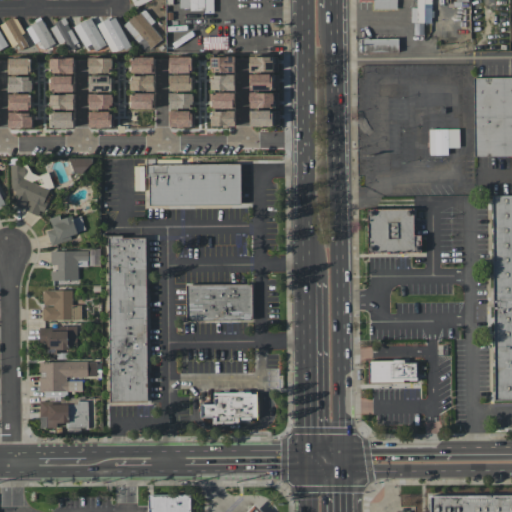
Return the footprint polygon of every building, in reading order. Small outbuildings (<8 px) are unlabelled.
[(178,0),(179,10),(213,10),(212,0),(178,0)] [(360,0),(360,2),(372,1),(372,9),(397,9),(396,0),(360,0)] [(154,21),(143,8),(123,24),(145,51),(161,38),(150,24),(154,21)] [(110,54),(128,46),(116,15),(97,23),(110,54)] [(19,49),(27,45),(21,33),(23,32),(14,16),(0,23),(0,26),(11,46),(16,43),(19,49)] [(88,53),(105,44),(90,17),(73,26),(88,53)] [(78,47),(66,18),(49,25),(57,44),(65,41),(69,50),(78,47)] [(38,40),(43,50),(54,43),(41,19),(25,27),(34,43),(38,40)] [(398,51),(397,38),(359,38),(359,52),(398,51)] [(236,127),(235,55),(209,55),(209,128),(236,127)] [(168,73),(191,72),(191,56),(168,57),(168,73)] [(272,56),(248,56),(248,71),(272,72),(272,56)] [(73,73),(73,57),(48,58),(48,73),(73,73)] [(112,72),(111,57),(87,58),(88,73),(112,72)] [(153,57),(130,57),(130,73),(153,73),(153,57)] [(32,58),(7,58),(7,74),(32,73),(32,58)] [(271,74),(248,74),(248,90),(271,89),(271,74)] [(111,91),(111,76),(88,75),(87,91),(111,91)] [(130,91),(153,91),(153,75),(129,76),(130,91)] [(168,90),(191,91),(191,75),(169,75),(168,90)] [(32,77),(8,76),(7,91),(31,92),(32,77)] [(72,92),(73,76),(51,76),(50,92),(72,92)] [(511,156),(511,78),(475,78),(475,156),(511,156)] [(275,126),(274,91),(247,92),(248,127),(275,126)] [(153,93),(130,93),(130,109),(153,108),(153,93)] [(193,108),(192,93),(168,93),(168,108),(193,108)] [(30,94),(8,94),(8,110),(31,109),(30,94)] [(49,109),(73,109),(73,94),(49,94),(49,109)] [(88,109),(112,109),(111,94),(88,94),(88,109)] [(169,110),(169,126),(191,127),(191,111),(169,110)] [(73,112),(50,111),(49,127),(73,128),(73,112)] [(88,112),(88,128),(111,127),(111,111),(88,112)] [(32,113),(8,112),(7,128),(31,128),(32,113)] [(447,154),(447,147),(459,147),(458,129),(428,129),(429,155),(447,154)] [(92,158),(70,158),(70,172),(92,172),(92,158)] [(39,215),(45,200),(45,196),(48,186),(49,186),(49,174),(34,174),(28,172),(28,165),(9,165),(9,189),(15,191),(10,204),(39,215)] [(144,166),(241,165),(242,210),(144,211),(144,166)] [(511,195),(492,196),(493,399),(511,399),(511,195)] [(367,210),(414,209),(415,256),(367,257),(367,210)] [(46,230),(50,245),(70,239),(69,234),(84,230),(79,214),(60,220),(59,215),(48,218),(51,229),(46,230)] [(147,239),(148,408),(111,408),(109,239),(147,239)] [(77,280),(76,264),(88,264),(88,250),(49,251),(50,265),(56,265),(57,271),(50,271),(50,280),(77,280)] [(185,286),(254,286),(254,323),(186,324),(185,286)] [(72,290),(42,290),(42,320),(81,320),(81,305),(71,304),(72,290)] [(76,327),(39,326),(39,342),(46,342),(46,354),(57,354),(57,347),(76,348),(76,327)] [(39,391),(68,391),(68,377),(96,377),(96,361),(38,362),(39,391)] [(367,362),(420,362),(420,386),(368,386),(367,362)] [(199,393),(259,392),(259,424),(199,425),(199,393)] [(87,428),(88,403),(39,402),(39,427),(57,428),(57,423),(66,423),(66,427),(87,428)] [(150,511),(150,495),(194,495),(194,511),(150,511)] [(511,511),(430,511),(430,497),(511,496),(511,511)]
